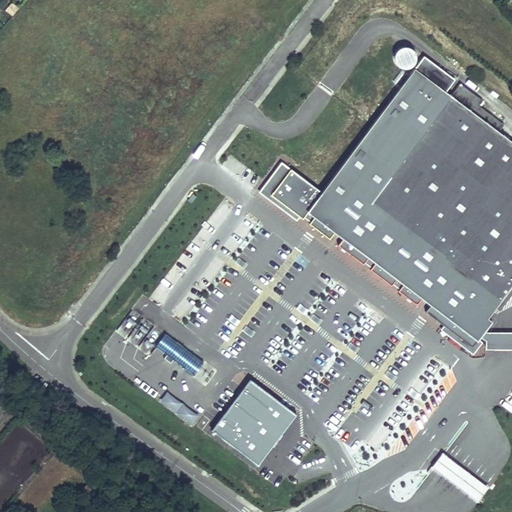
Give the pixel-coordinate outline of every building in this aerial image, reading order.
[(415,60),(416,57),(415,53),(412,49),(408,47),(405,47),(401,47),(398,49),(395,54),(395,58),(396,61),(398,65),(402,67),(406,68),(411,66),(414,64),(415,60)] [(455,79),(424,56),(321,191),(307,210),(335,231),(343,237),(338,245),(363,264),(365,262),(369,256),(376,262),(371,267),(370,269),(391,285),(393,283),(400,288),(398,290),(417,304),(423,297),(431,303),(425,311),(444,325),(472,346),(478,338),(480,335),(485,329),(492,320),(487,316),(511,285),(511,284),(511,141),(499,131),(504,124),(479,105),(483,100),(460,83),(451,95),(446,91),(455,79)] [(259,192),(297,220),(300,216),(271,194),(291,168),(282,162),(259,192)] [(307,210),(321,191),(291,168),(271,194),(300,216),(303,218),(305,216),(311,221),(309,223),(330,239),(335,231),(307,210)] [(369,256),(365,262),(371,267),(376,262),(369,256)] [(472,346),(444,325),(441,329),(473,353),(482,341),(478,338),(472,346)] [(511,331),(487,331),(485,329),(480,335),(485,339),(485,348),(511,348),(511,331)] [(177,341),(166,333),(156,347),(167,354),(177,341)] [(177,341),(167,354),(164,358),(171,363),(174,360),(184,346),(177,341)] [(204,361),(184,346),(174,360),(194,375),(204,361)] [(467,471),(442,452),(431,466),(456,485),(479,502),(489,488),(467,471)]
